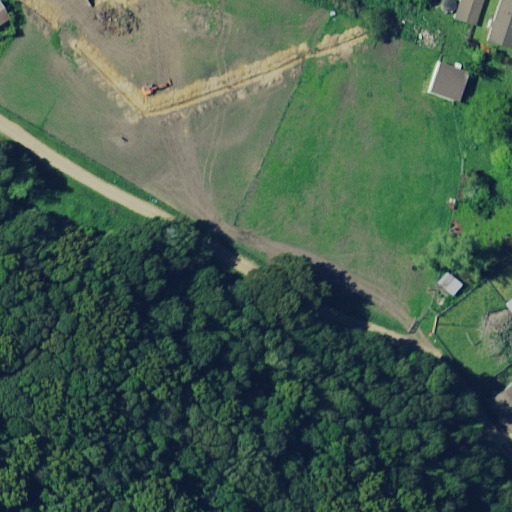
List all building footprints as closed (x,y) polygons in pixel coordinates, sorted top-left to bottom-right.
[(483,0),(459,0),(455,18),(476,24),(483,0)] [(511,0),(499,0),(486,40),(511,48),(511,0)] [(0,3),(0,27),(11,21),(0,3)] [(467,73),(440,63),(429,91),(457,101),(467,73)] [(445,288),(452,295),(464,281),(450,268),(432,288),(439,294),(445,288)] [(511,384),(492,400),(511,426),(511,384)]
